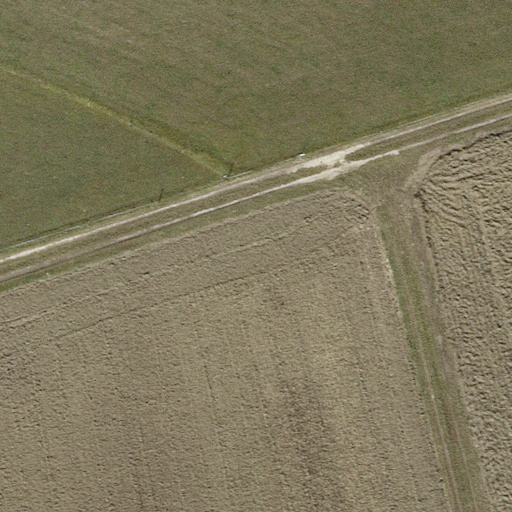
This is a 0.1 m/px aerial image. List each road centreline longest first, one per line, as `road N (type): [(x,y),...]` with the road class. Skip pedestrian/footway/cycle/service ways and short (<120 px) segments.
road 1 (track): [(511,118),(390,159),(476,511)]
road 2 (track): [(0,280),(390,159)]
